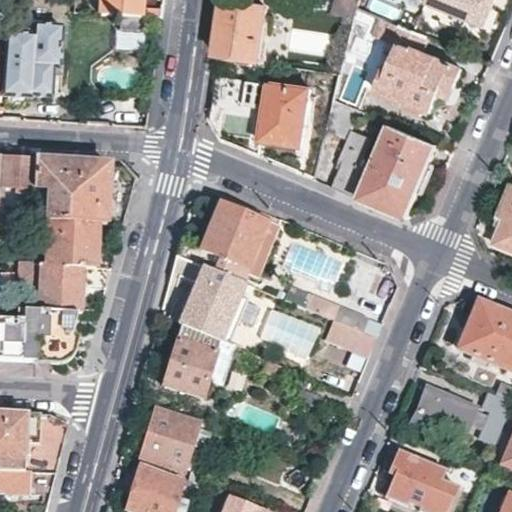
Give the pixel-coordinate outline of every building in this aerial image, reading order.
[(0,0),(0,7),(14,8),(14,0),(0,0)] [(99,0),(98,15),(118,16),(141,18),(141,0),(99,0)] [(222,0),(221,12),(215,54),(235,57),(235,62),(250,64),(251,59),(256,59),(263,6),(226,0),(222,0)] [(355,5),(356,0),(347,0),(344,14),(352,16),(355,5)] [(140,31),(141,18),(118,16),(117,30),(140,31)] [(382,17),(380,16),(375,35),(401,46),(395,62),(391,61),(379,91),(412,106),(410,111),(423,116),(425,112),(430,114),(440,94),(442,84),(454,89),(462,70),(422,53),(429,37),(382,17)] [(57,71),(60,28),(32,27),(31,37),(6,36),(1,99),(29,101),(31,100),(51,100),(53,71),(57,71)] [(308,86),(270,80),(270,81),(269,81),(267,94),(256,94),(253,120),(262,122),(260,140),(301,146),(308,86)] [(442,84),(440,94),(450,98),(454,89),(442,84)] [(356,111),(332,101),(325,129),(346,138),(338,157),(341,160),(330,187),(364,201),(405,218),(436,144),(389,125),(388,125),(369,170),(358,166),(369,139),(350,129),(356,111)] [(17,161),(4,160),(3,196),(24,197),(23,220),(33,220),(34,190),(35,163),(17,161)] [(37,163),(35,163),(34,190),(48,192),(47,222),(47,221),(47,223),(49,223),(96,225),(123,225),(131,196),(136,178),(128,168),(85,166),(37,163)] [(511,187),(498,218),(504,221),(494,245),(511,252),(511,187)] [(268,223),(221,202),(201,250),(179,241),(176,256),(222,275),(242,284),(246,275),(268,223)] [(94,269),(96,225),(49,223),(47,266),(94,269)] [(281,229),(268,223),(246,275),(259,281),(281,229)] [(222,275),(176,256),(171,272),(196,283),(179,325),(181,326),(218,342),(239,295),(247,298),(252,288),(242,284),(222,275)] [(111,270),(94,269),(47,266),(21,265),(20,278),(25,285),(39,286),(37,306),(27,305),(26,311),(78,314),(81,314),(83,289),(105,290),(111,270)] [(313,294),(306,311),(331,321),(364,335),(370,319),(313,294)] [(239,295),(218,342),(226,346),(227,346),(248,299),(247,298),(239,295)] [(511,373),(511,317),(477,303),(476,302),(457,350),(511,373)] [(78,314),(26,311),(23,311),(22,320),(0,318),(0,363),(31,366),(37,366),(39,359),(52,360),(57,359),(63,355),(66,348),(71,333),(78,314)] [(364,335),(331,321),(322,342),(365,359),(373,339),(364,335)] [(204,398),(218,342),(181,326),(164,387),(204,398)] [(52,360),(39,359),(37,366),(47,366),(55,364),(61,362),(69,356),(74,351),(76,344),(78,336),(71,333),(66,348),(63,355),(57,359),(52,360)] [(511,404),(511,400),(511,388),(500,383),(494,397),(511,404)] [(460,445),(476,407),(427,387),(411,425),(460,445)] [(493,447),(511,404),(486,394),(480,410),(488,414),(478,438),(477,440),(493,447)] [(182,472),(198,424),(156,411),(141,459),(182,472)] [(23,415),(0,414),(0,472),(55,474),(63,443),(68,425),(51,417),(23,415)] [(440,482),(443,471),(397,453),(390,470),(396,471),(385,499),(406,508),(408,504),(420,509),(419,511),(445,511),(456,488),(440,482)] [(178,497),(183,486),(140,469),(127,510),(131,511),(181,511),(186,501),(178,497)] [(0,511),(44,511),(46,504),(28,504),(28,497),(48,498),(51,489),(55,474),(0,472),(0,511)] [(511,511),(511,496),(507,494),(499,511),(511,511)] [(257,511),(227,500),(222,511),(257,511)]
